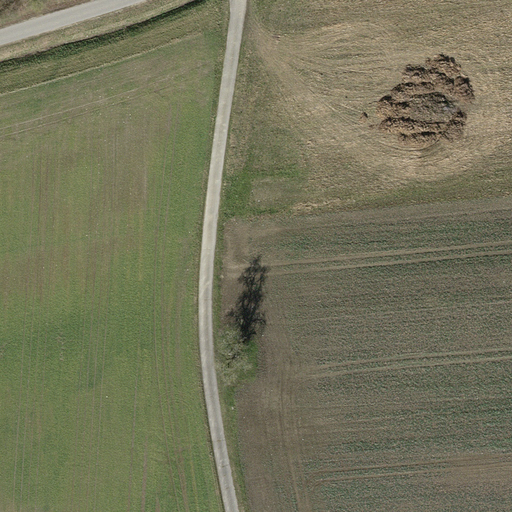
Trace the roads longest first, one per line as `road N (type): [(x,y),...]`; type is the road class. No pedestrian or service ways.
road 1 (track): [(237,0),(242,25),(209,318),(238,511)]
road 2 (unclassified): [(0,41),(144,0)]
